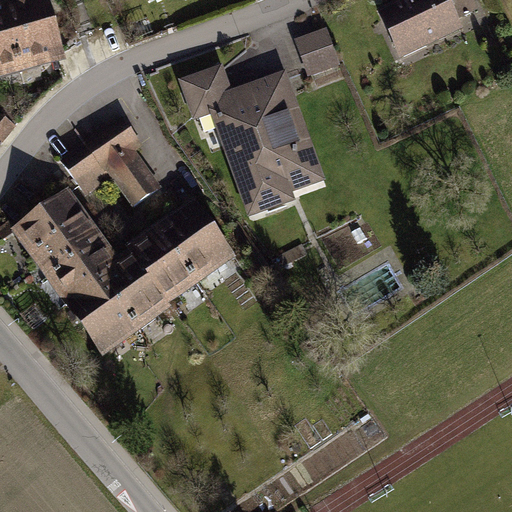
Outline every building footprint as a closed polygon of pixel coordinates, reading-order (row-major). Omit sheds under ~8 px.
[(0,0),(0,74),(61,58),(45,0),(0,0)] [(474,0),(393,0),(375,9),(397,57),(460,28),(456,19),(479,8),(474,0)] [(310,72),(343,66),(336,27),(303,33),(310,72)] [(219,63),(176,80),(191,119),(207,114),(246,218),(292,200),(290,192),(323,181),(282,69),(228,89),(219,63)] [(117,119),(58,162),(81,195),(106,177),(128,207),(157,186),(132,152),(138,148),(117,119)] [(65,187),(7,229),(100,357),(233,258),(193,198),(113,253),(65,187)]
